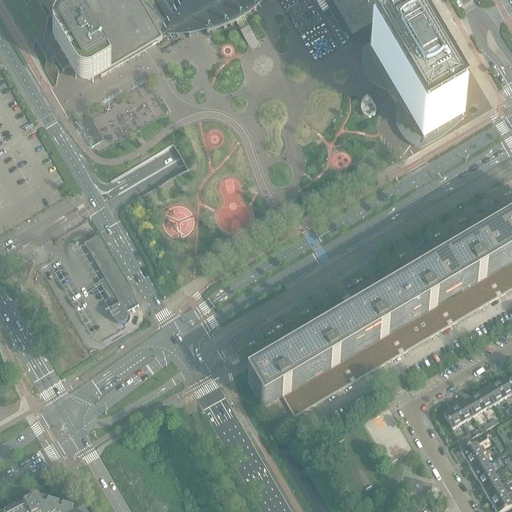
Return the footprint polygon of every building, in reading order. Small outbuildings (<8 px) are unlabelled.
[(93,84),(93,83),(109,74),(141,56),(174,36),(173,34),(173,35),(137,2),(136,0),(6,0),(7,1),(5,2),(33,50),(35,43),(41,53),(46,63),(44,70),(55,88),(59,75),(68,70),(69,69),(75,78),(75,79),(76,80),(76,81),(77,82),(78,82),(79,83),(80,84),(81,84),(82,85),(83,85),(85,85),(87,85),(88,85),(89,85),(91,85),(92,84),(93,84)] [(168,0),(177,15),(186,14),(193,6),(199,0),(168,0)] [(190,0),(182,10),(176,26),(174,31),(179,39),(192,39),(196,38),(207,35),(216,32),(229,27),(252,15),(259,10),(263,7),(270,0),(190,0)] [(417,2),(415,0),(316,0),(315,0),(323,13),(328,10),(332,8),(336,15),(333,17),(327,20),(342,46),(348,43),(352,41),(400,13),(417,2)] [(440,71),(439,71),(438,70),(437,70),(436,70),(435,70),(435,71),(434,69),(433,67),(432,66),(431,64),(431,62),(431,60),(431,57),(431,56),(431,54),(431,52),(431,51),(430,49),(430,48),(429,46),(429,45),(428,43),(427,42),(425,40),(424,39),(423,38),(421,37),(420,37),(418,36),(416,35),(414,35),(413,35),(408,26),(407,25),(401,28),(401,29),(373,45),(372,46),(371,47),(370,48),(369,49),(368,50),(367,51),(366,53),(365,55),(365,57),(364,59),(364,61),(363,64),(363,65),(364,66),(364,68),(364,69),(365,70),(365,71),(366,74),(368,76),(370,78),(371,79),(372,80),(373,81),(374,81),(376,82),(378,83),(380,83),(384,84),(385,85),(387,85),(388,86),(390,87),(391,88),(393,89),(394,90),(395,92),(396,93),(396,94),(395,94),(395,95),(394,95),(394,96),(394,97),(394,98),(394,99),(395,99),(395,100),(396,100),(397,101),(398,101),(399,101),(400,100),(401,102),(402,103),(402,105),(402,106),(403,108),(403,110),(403,111),(403,113),(402,114),(402,116),(401,118),(401,120),(400,121),(400,123),(400,125),(400,127),(400,128),(400,130),(401,132),(402,133),(402,135),(403,136),(405,138),(406,140),(407,141),(409,142),(410,143),(412,144),(413,145),(415,145),(417,146),(418,146),(420,146),(421,146),(423,146),(425,146),(426,145),(428,145),(429,144),(431,143),(433,142),(434,141),(436,140),(448,126),(463,118),(460,113),(460,112),(460,109),(461,107),(460,104),(460,102),(459,100),(459,97),(458,95),(456,93),(456,92),(455,91),(454,90),(452,89),(447,87),(445,86),(444,85),(443,83),(441,82),(440,81),(439,79),(439,78),(439,77),(440,77),(440,76),(441,75),(441,74),(441,73),(440,73),(440,72),(440,71)] [(370,98),(364,98),(361,104),(361,112),(366,117),(371,117),(374,116),(376,114),(378,111),(375,104),(370,98)] [(89,124),(87,119),(78,124),(80,129),(89,124)] [(87,141),(96,136),(89,124),(80,129),(87,141)] [(96,136),(87,141),(92,149),(95,147),(101,144),(96,136)] [(511,227),(247,382),(263,410),(282,398),(294,418),(511,291),(511,227)] [(97,237),(92,241),(84,245),(105,280),(99,283),(114,309),(108,312),(114,322),(115,324),(116,325),(117,325),(118,326),(120,326),(121,326),(122,326),(124,325),(125,327),(126,326),(127,326),(128,325),(128,324),(129,323),(129,322),(130,321),(130,320),(130,319),(130,318),(130,317),(130,316),(129,315),(129,314),(129,313),(133,311),(139,308),(97,237)] [(219,253),(217,250),(204,258),(209,265),(221,257),(219,253)] [(496,386),(504,400),(511,395),(511,389),(506,379),(496,386)] [(504,400),(496,386),(485,392),(494,406),(504,400)] [(494,406),(485,392),(475,398),(483,412),(494,406)] [(483,412),(475,398),(464,404),(473,419),(483,412)] [(473,419),(464,404),(454,410),(463,425),(473,419)] [(463,425),(454,410),(443,416),(452,431),(463,425)] [(290,427),(287,421),(278,426),(280,428),(281,431),(286,429),(290,427)] [(463,452),(474,446),(471,441),(466,444),(460,448),(463,452)] [(474,446),(463,452),(461,453),(467,464),(482,455),(476,445),(474,446)] [(482,455),(467,464),(473,474),(488,466),(482,455)] [(488,466),(473,474),(479,485),(494,476),(488,466)] [(494,476),(479,485),(486,495),(500,487),(494,476)] [(500,487),(486,495),(492,505),(506,497),(500,487)] [(511,506),(506,497),(492,505),(495,511),(504,511),(511,507),(511,506)] [(46,511),(43,511),(38,503),(29,508),(28,506),(22,509),(23,511),(20,511),(57,511),(58,511),(48,508),(46,511)]
